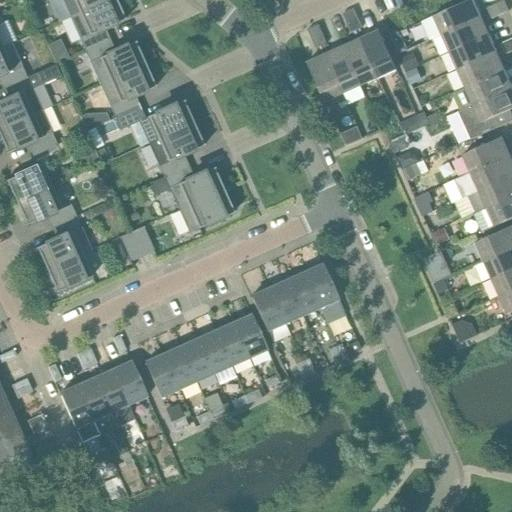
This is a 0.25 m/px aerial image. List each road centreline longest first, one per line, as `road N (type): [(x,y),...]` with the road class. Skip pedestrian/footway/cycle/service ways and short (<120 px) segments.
road 1 (residential): [(0,280),(22,329),(43,338),(334,211)]
road 2 (unclassified): [(334,211),(449,467),(447,487),(428,511)]
road 3 (unclassified): [(256,36),(334,211)]
